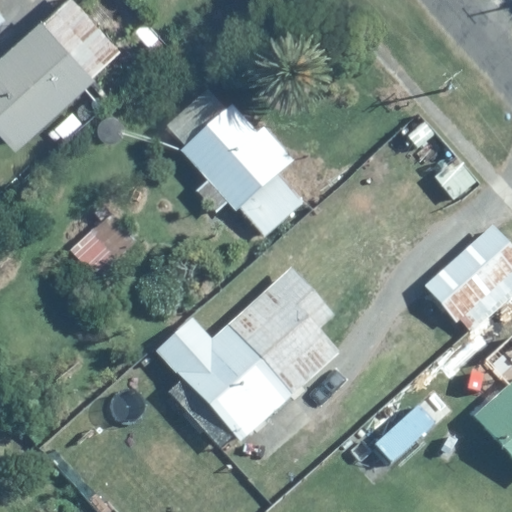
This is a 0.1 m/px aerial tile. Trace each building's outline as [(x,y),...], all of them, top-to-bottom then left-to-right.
[(63,0),(0,56),(0,131),(14,147),(122,51),(76,0),(63,0)] [(210,83),(165,122),(265,237),(310,197),(210,83)] [(138,242),(112,212),(69,248),(95,278),(138,242)] [(511,247),(490,223),(421,285),(456,324),(511,273),(511,247)] [(222,287),(200,308),(219,328),(213,334),(193,314),(154,351),(241,443),(337,351),(316,330),(335,312),(288,263),(242,307),(222,287)] [(511,332),(469,372),(491,397),(471,416),(511,460),(511,332)]
